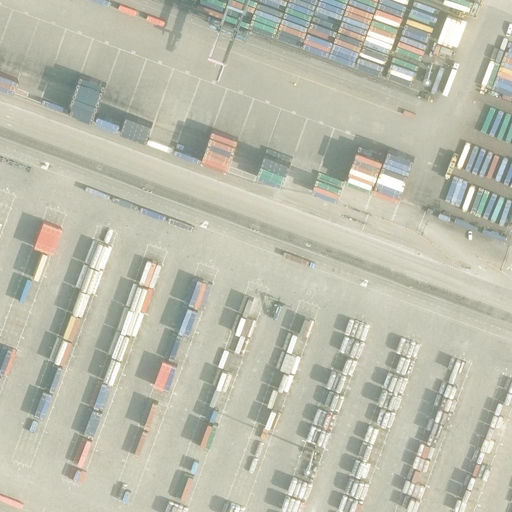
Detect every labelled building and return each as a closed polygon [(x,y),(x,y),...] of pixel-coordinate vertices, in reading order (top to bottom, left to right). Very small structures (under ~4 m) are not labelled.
[(170,342),(163,366),(175,370),(180,371),(188,348),(170,342)] [(0,365),(0,373),(7,376),(16,352),(7,348),(0,365)] [(158,372),(154,395),(169,397),(173,374),(158,372)] [(81,449),(90,451),(96,427),(87,425),(81,449)] [(182,511),(185,504),(186,468),(181,468),(165,511),(182,511)]
